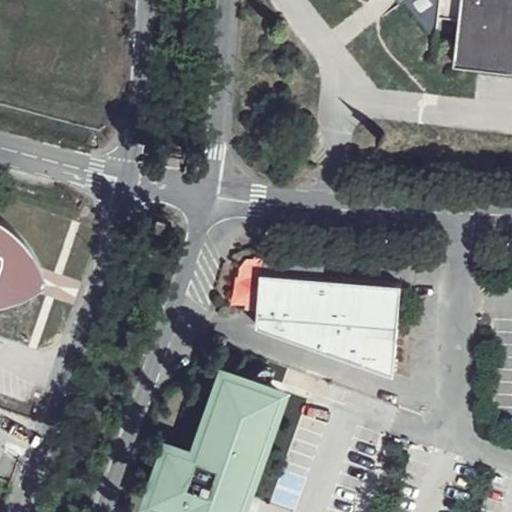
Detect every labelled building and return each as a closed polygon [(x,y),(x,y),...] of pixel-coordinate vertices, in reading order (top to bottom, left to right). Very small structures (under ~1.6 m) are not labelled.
[(511,0),(398,0),(401,3),(435,46),(438,17),(457,19),(452,66),(511,72),(511,0)] [(0,307),(6,306),(39,288),(44,283),(40,270),(27,245),(1,218),(0,217),(0,307)] [(402,283),(262,270),(255,326),(391,373),(402,283)] [(240,490),(250,494),(257,475),(248,471),(277,389),(224,371),(195,452),(167,443),(141,511),(242,511),(243,511),(234,508),(240,490)] [(243,511),(250,494),(240,490),(234,508),(243,511)]
